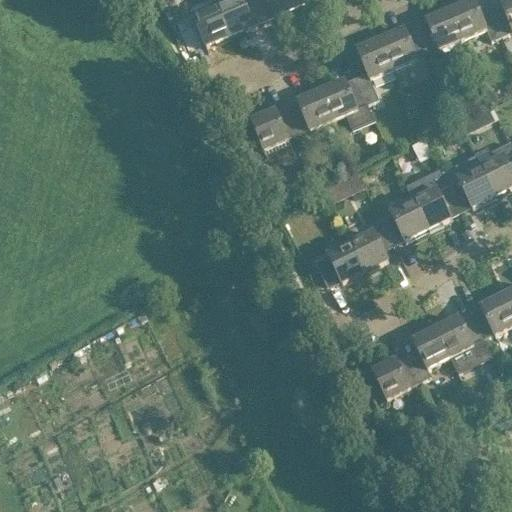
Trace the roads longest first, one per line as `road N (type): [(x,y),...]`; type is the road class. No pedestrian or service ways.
road 1 (residential): [(232,82),(395,0)]
road 2 (residential): [(367,326),(449,268),(511,237)]
